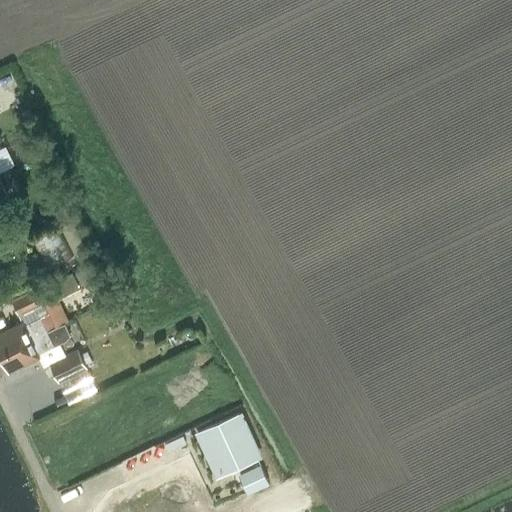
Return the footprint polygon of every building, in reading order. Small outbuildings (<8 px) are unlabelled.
[(0,177),(0,200),(9,196),(0,177)] [(72,220),(57,227),(70,254),(85,247),(72,220)] [(55,228),(33,240),(49,271),(71,259),(55,228)] [(71,275),(42,289),(47,300),(48,303),(78,288),(71,275)] [(42,289),(13,303),(18,314),(47,300),(42,289)] [(23,323),(0,333),(0,351),(2,354),(48,332),(56,328),(49,314),(24,325),(23,323)] [(44,368),(50,365),(49,365),(66,357),(60,344),(66,341),(70,336),(64,324),(56,328),(48,332),(2,354),(10,372),(39,357),(44,368)] [(66,357),(49,365),(50,365),(58,382),(87,369),(86,366),(95,362),(91,353),(82,358),(78,351),(69,355),(66,357)] [(238,414),(202,431),(221,473),(247,461),(248,464),(259,459),(238,414)] [(123,458),(133,477),(166,461),(157,442),(123,458)] [(198,511),(182,477),(132,500),(135,506),(122,511),(198,511)]
